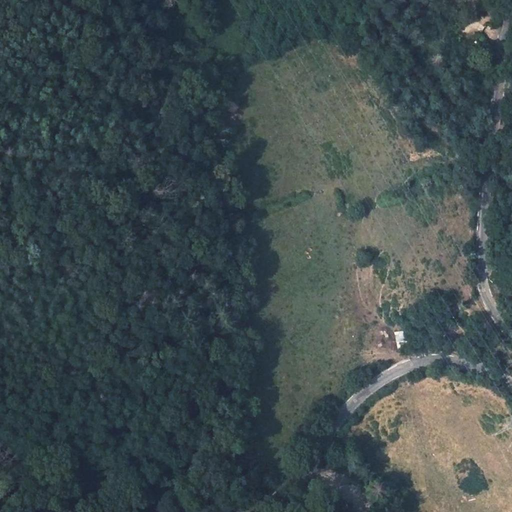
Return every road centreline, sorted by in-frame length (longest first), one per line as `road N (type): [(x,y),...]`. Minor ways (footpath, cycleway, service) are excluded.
road 1 (residential): [(511,4),(480,254),(485,297),(511,334)]
road 2 (unclassified): [(511,384),(458,359),(396,370),(351,405),(267,504)]
